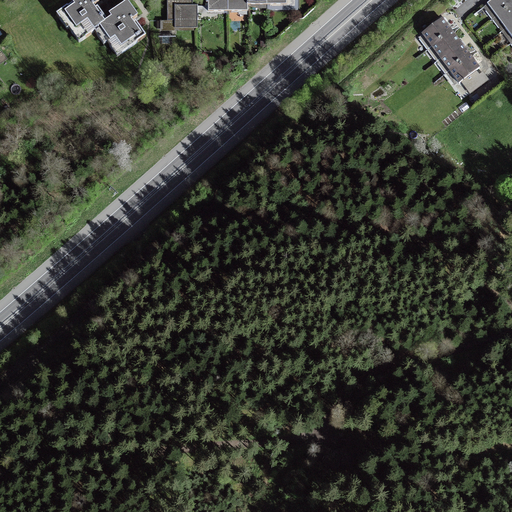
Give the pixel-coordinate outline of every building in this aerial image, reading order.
[(83,40),(95,32),(94,31),(107,22),(97,8),(94,10),(93,7),(99,3),(97,0),(72,0),(71,1),(73,4),(68,8),(67,7),(56,15),(63,24),(68,21),(72,27),(69,29),(74,37),(78,34),(83,40)] [(197,5),(193,5),(192,0),(166,0),(167,21),(175,21),(175,28),(198,28),(197,5)] [(228,12),(227,0),(205,0),(206,4),(208,4),(208,12),(228,12)] [(227,0),(228,12),(248,12),(248,5),(247,5),(247,0),(227,0)] [(266,0),(267,5),(267,10),(298,10),(297,0),(266,0)] [(497,17),(511,5),(511,0),(493,0),(487,4),(497,17)] [(137,17),(127,3),(109,15),(111,19),(107,22),(94,31),(95,32),(100,40),(105,37),(108,42),(107,43),(113,51),(117,48),(121,54),(146,37),(135,23),(133,24),(131,22),(137,17)] [(511,5),(497,17),(506,29),(511,23),(511,5)] [(442,19),(422,34),(431,47),(452,32),(442,19)] [(461,44),(452,32),(431,47),(440,59),(461,44)] [(450,71),(470,56),(461,44),(440,59),(450,71)] [(470,56),(450,71),(459,83),(479,68),(470,56)] [(474,79),(471,74),(461,81),(470,93),(488,80),(483,73),(474,79)]
